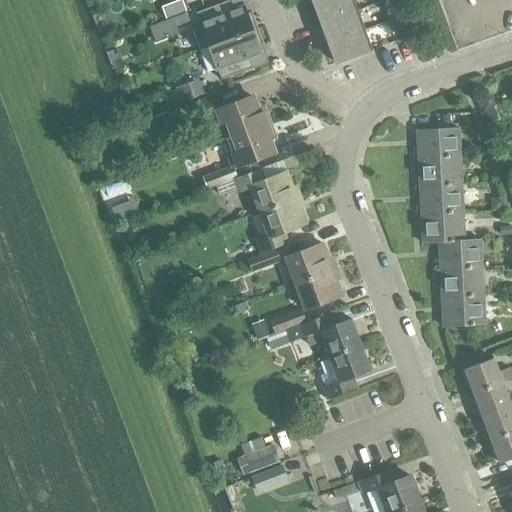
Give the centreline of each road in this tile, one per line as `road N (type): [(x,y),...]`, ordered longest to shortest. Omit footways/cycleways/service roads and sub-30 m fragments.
road 1 (residential): [(465,511),(348,204),(344,166),(367,109)]
road 2 (residential): [(367,109),(511,50)]
road 3 (residential): [(367,109),(296,70),(271,0)]
